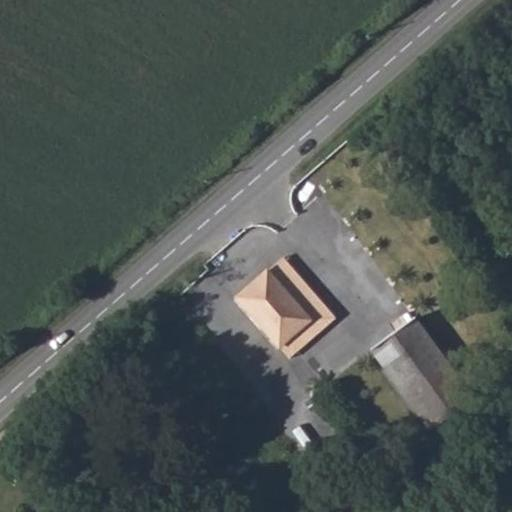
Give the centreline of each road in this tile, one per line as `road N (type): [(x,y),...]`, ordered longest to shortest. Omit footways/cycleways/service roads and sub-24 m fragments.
road 1 (tertiary): [(461,0),(0,403)]
road 2 (track): [(511,452),(379,511)]
